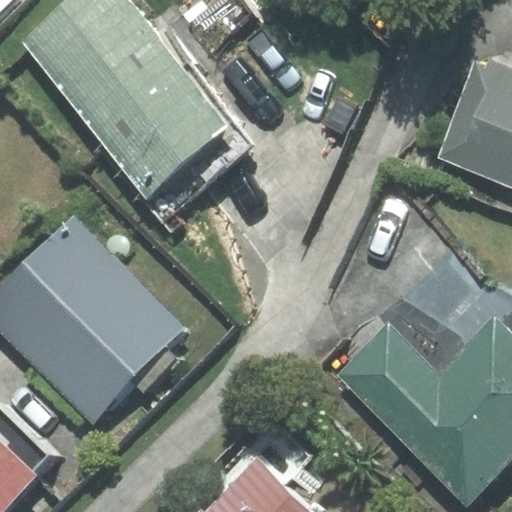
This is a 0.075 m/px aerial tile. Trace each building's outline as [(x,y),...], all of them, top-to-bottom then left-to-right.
[(148,0),(77,0),(34,36),(170,199),(255,128),(148,0)] [(511,60),(482,48),(438,152),(511,183),(511,60)] [(0,335),(103,431),(199,327),(152,284),(166,269),(95,203),(0,305),(0,335)] [(511,323),(459,379),(399,322),(348,376),(487,508),(511,481),(511,323)] [(219,456),(248,486),(221,511),(326,511),(298,482),(322,459),(271,406),(219,456)] [(0,511),(28,511),(64,475),(0,413),(0,511)]
